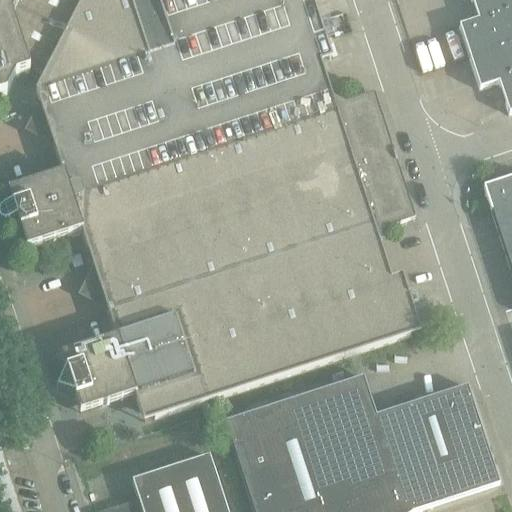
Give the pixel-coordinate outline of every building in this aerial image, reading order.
[(0,0),(0,99),(7,97),(16,79),(28,75),(42,82),(36,95),(39,106),(54,149),(63,177),(8,194),(12,209),(4,212),(0,213),(0,224),(1,225),(4,228),(9,227),(17,224),(27,252),(81,235),(87,251),(99,257),(93,270),(116,341),(61,359),(66,373),(56,392),(75,402),(80,417),(135,399),(144,426),(421,336),(402,278),(375,287),(363,251),(380,245),(386,234),(415,224),(374,98),(345,108),(333,102),(316,107),(304,71),(320,66),(332,62),(329,51),(311,0),(0,0)] [(511,0),(469,0),(478,24),(459,30),(479,94),(498,88),(509,119),(511,117),(511,0)] [(511,181),(483,191),(511,277),(511,181)] [(364,381),(225,426),(252,511),(429,511),(500,489),(467,390),(376,420),(364,381)] [(21,511),(2,452),(0,452),(0,511),(21,511)] [(226,511),(209,460),(132,485),(138,504),(114,511),(226,511)]
